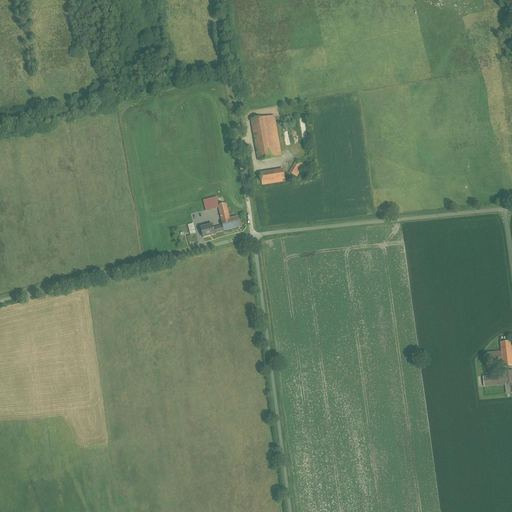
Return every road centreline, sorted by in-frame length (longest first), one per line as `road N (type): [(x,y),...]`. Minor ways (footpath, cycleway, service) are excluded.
road 1 (unclassified): [(289,511),(253,235)]
road 2 (unclassified): [(253,235),(511,209)]
road 3 (track): [(0,302),(203,248)]
